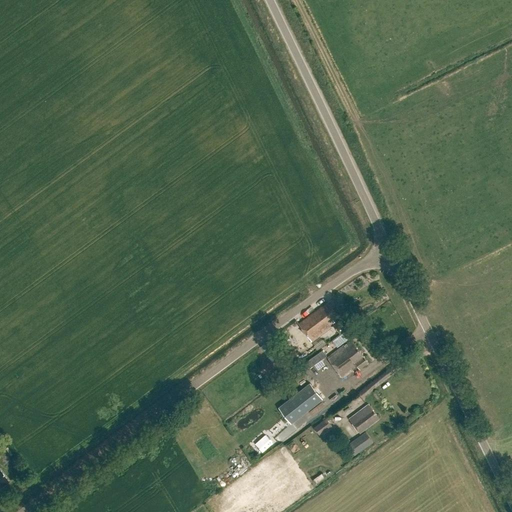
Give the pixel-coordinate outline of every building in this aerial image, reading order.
[(330,326),(340,319),(328,303),(299,325),(312,342),(331,327),(330,326)] [(341,321),(334,326),(338,332),(345,327),(341,321)] [(274,339),(265,345),(277,360),(285,354),(274,339)] [(366,362),(355,346),(332,361),(343,378),(366,362)] [(307,371),(327,357),(323,351),(303,365),(307,371)] [(321,398),(310,381),(277,403),(288,420),(321,398)] [(360,435),(380,420),(370,406),(350,420),(360,435)] [(326,419),(314,428),(320,436),(332,427),(326,419)] [(277,437),(288,427),(284,422),(273,433),(277,437)] [(281,443),(294,430),(289,426),(277,438),(281,443)] [(367,434),(348,448),(354,455),(373,441),(367,434)] [(264,453),(275,444),(267,435),(256,444),(264,453)] [(312,481),(322,475),(318,468),(308,474),(312,481)] [(318,484),(327,478),(324,474),(316,480),(318,484)]
